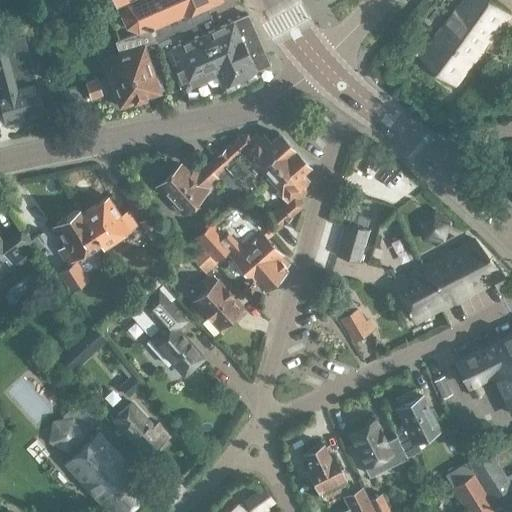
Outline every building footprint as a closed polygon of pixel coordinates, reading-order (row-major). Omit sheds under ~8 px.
[(68,9),(64,0),(34,0),(42,19),(68,9)] [(113,0),(116,6),(125,2),(120,15),(125,28),(137,32),(138,33),(150,28),(155,41),(194,25),(189,13),(218,0),(113,0)] [(491,0),(463,0),(445,25),(420,58),(456,85),(501,25),(510,14),(491,0)] [(270,64),(247,13),(170,47),(176,62),(171,64),(181,88),(185,86),(188,87),(194,84),(196,81),(215,73),(221,85),(270,64)] [(138,33),(137,32),(117,40),(118,41),(99,48),(103,58),(101,58),(118,107),(161,92),(145,46),(156,42),(155,41),(150,28),(138,33)] [(422,45),(409,39),(404,50),(418,56),(422,45)] [(4,121),(22,117),(6,58),(0,60),(0,109),(1,110),(4,121)] [(90,98),(102,94),(96,78),(84,82),(90,98)] [(36,81),(14,87),(22,117),(29,116),(31,123),(45,119),(42,112),(44,112),(36,81)] [(239,135),(216,156),(249,190),(266,174),(294,149),(280,132),(270,141),(263,133),(258,137),(255,133),(250,137),(246,133),(239,135)] [(294,149),(266,174),(278,187),(276,189),(285,199),(270,212),(271,214),(265,220),(274,230),(299,207),(297,205),(301,201),(298,198),(307,190),(303,186),(309,180),(302,172),(309,165),(294,149)] [(249,190),(216,156),(201,170),(194,163),(187,170),(180,162),(155,185),(179,211),(185,210),(185,209),(205,191),(206,193),(220,180),(238,199),(248,191),(249,190)] [(103,247),(126,232),(126,231),(137,224),(127,209),(120,214),(108,194),(103,197),(82,211),(100,242),(103,247)] [(274,230),(265,220),(258,226),(235,202),(194,236),(202,244),(217,262),(219,264),(223,260),(219,254),(225,249),(249,276),(248,276),(251,279),(252,279),(262,289),(273,287),(283,278),(286,268),(287,267),(285,265),(286,265),(280,257),(284,254),(267,236),(274,230)] [(100,242),(82,211),(79,206),(51,225),(63,244),(56,249),(66,264),(81,254),(100,242)] [(154,225),(147,215),(136,222),(143,232),(154,225)] [(336,254),(359,261),(368,229),(345,223),(336,254)] [(0,243),(0,256),(2,255),(11,266),(35,248),(20,229),(0,244),(0,243)] [(43,245),(36,235),(31,239),(38,249),(43,245)] [(503,276),(473,239),(418,267),(439,309),(503,276)] [(202,244),(190,254),(205,272),(217,262),(202,244)] [(79,275),(72,265),(62,272),(68,282),(79,275)] [(415,321),(439,309),(418,267),(392,281),(415,321)] [(244,308),(218,277),(193,299),(196,303),(196,306),(200,311),(204,311),(220,329),(244,308)] [(156,279),(135,298),(141,304),(139,305),(160,328),(145,341),(167,365),(172,362),(183,375),(204,357),(177,327),(186,319),(170,301),(174,297),(162,283),(161,284),(156,279)] [(85,320),(71,304),(57,317),(71,332),(85,320)] [(370,330),(357,307),(341,317),(354,340),(370,330)] [(105,341),(90,324),(57,354),(72,371),(105,341)] [(511,333),(454,363),(470,396),(481,391),(475,380),(491,372),(501,392),(511,386),(511,333)] [(141,385),(132,373),(119,385),(128,396),(141,385)] [(443,375),(433,380),(441,397),(452,393),(443,375)] [(72,388),(65,380),(58,386),(66,395),(72,388)] [(511,386),(501,392),(511,414),(511,386)] [(395,407),(403,423),(393,428),(396,435),(406,456),(421,449),(416,440),(439,429),(422,394),(395,407)] [(151,426),(130,402),(110,420),(145,458),(169,436),(156,422),(151,426)] [(406,456),(396,435),(387,440),(375,417),(347,431),(369,476),(406,457),(406,456)] [(54,422),(51,441),(67,449),(81,436),(73,419),(54,422)] [(121,511),(148,488),(97,432),(63,463),(108,511),(121,511)] [(318,492),(345,478),(332,452),(329,454),(323,442),(303,452),(308,463),(305,465),(318,492)] [(467,460),(489,497),(511,486),(505,475),(489,448),(467,460)] [(445,474),(452,485),(456,483),(473,472),(474,472),(467,460),(445,474)] [(468,511),(490,499),(473,472),(456,483),(452,485),(468,511)] [(267,507),(275,501),(263,484),(243,499),(251,511),(265,511),(269,510),(267,507)] [(374,511),(362,486),(343,496),(350,511),(374,511)] [(511,511),(511,486),(489,497),(498,511),(511,511)] [(390,511),(381,493),(369,498),(375,511),(390,511)] [(497,511),(490,499),(468,511),(497,511)] [(224,511),(245,511),(239,502),(224,511)]
